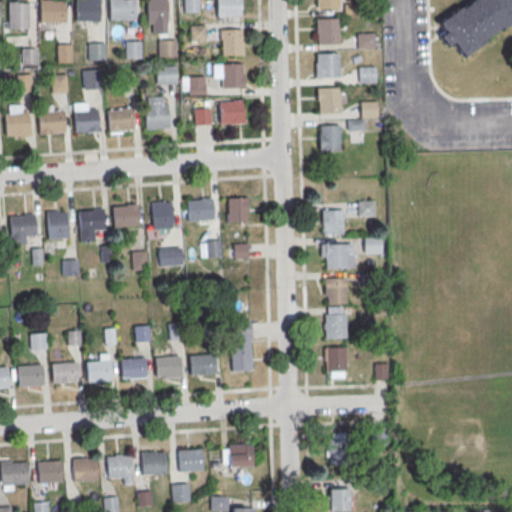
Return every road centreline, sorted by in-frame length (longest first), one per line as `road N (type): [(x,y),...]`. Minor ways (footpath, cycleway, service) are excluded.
road 1 (residential): [(275,0),(287,511)]
road 2 (residential): [(286,406),(0,425)]
road 3 (residential): [(279,156),(0,176)]
road 4 (residential): [(404,0),(407,120),(511,119)]
